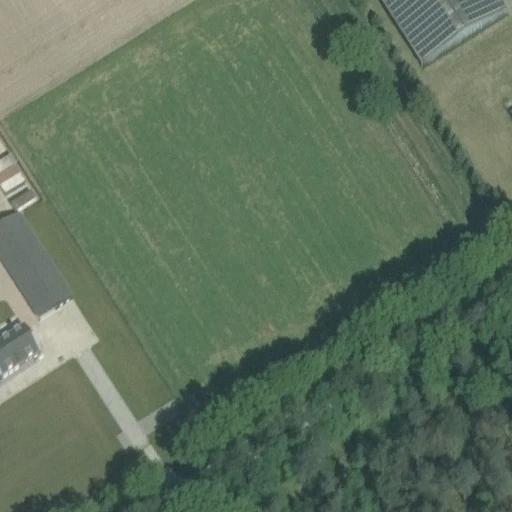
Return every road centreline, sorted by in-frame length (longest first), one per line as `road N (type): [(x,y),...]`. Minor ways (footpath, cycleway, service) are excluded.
road 1 (unclassified): [(150,511),(511,277)]
road 2 (track): [(511,290),(328,0)]
